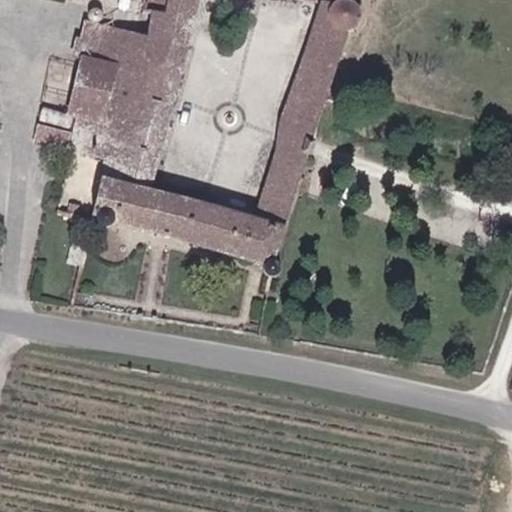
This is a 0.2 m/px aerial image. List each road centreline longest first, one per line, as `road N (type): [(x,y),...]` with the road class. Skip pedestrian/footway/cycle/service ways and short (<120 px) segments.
road 1 (unclassified): [(0,316),(511,414)]
road 2 (unknown): [(0,175),(34,8)]
